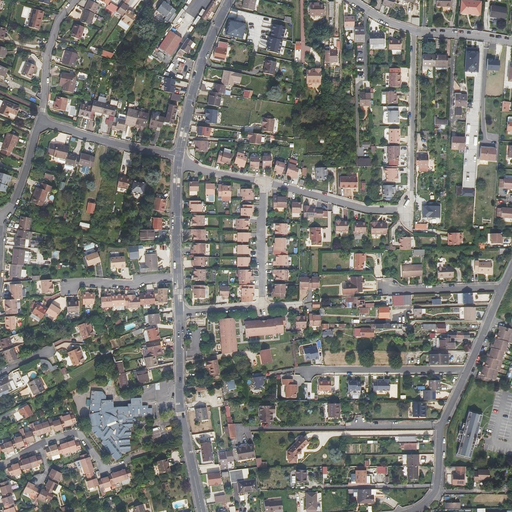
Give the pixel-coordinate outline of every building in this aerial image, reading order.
[(98,5),(88,0),(84,8),(95,12),(98,5)] [(123,16),(127,10),(129,8),(126,6),(130,0),(122,0),(121,2),(123,3),(116,12),(123,16)] [(214,4),(215,2),(213,0),(201,18),(205,20),(215,5),(214,4)] [(244,0),(242,8),(253,11),(254,4),(255,0),(244,0)] [(392,8),(394,0),(383,0),(382,5),(392,8)] [(462,0),(461,13),(467,14),(467,11),(480,12),(481,2),(462,0)] [(163,1),(156,10),(161,13),(167,4),(163,1)] [(323,15),(323,5),(318,5),(315,5),(315,3),(315,15),(323,15)] [(167,23),(176,10),(167,4),(161,13),(165,17),(163,20),(167,23)] [(489,16),(505,19),(507,9),(492,6),(489,16)] [(33,9),(28,26),(37,29),(40,20),(41,20),(44,12),(33,9)] [(82,13),(83,14),(80,22),(90,25),(94,14),(84,9),(82,13)] [(127,10),(123,16),(121,20),(130,26),(136,16),(127,10)] [(199,10),(190,23),(195,26),(203,13),(199,10)] [(344,18),(344,28),(354,28),(353,17),(344,18)] [(237,38),(240,25),(229,22),(226,35),(237,38)] [(73,28),(70,36),(79,40),(83,27),(74,24),(72,28),(73,28)] [(282,39),(285,27),(273,24),(272,29),(273,29),(273,32),(272,32),(271,37),(282,39)] [(175,29),(173,27),(164,40),(166,42),(175,29)] [(175,29),(166,42),(162,48),(171,54),(184,35),(175,29)] [(362,43),(362,29),(354,29),(354,43),(362,43)] [(378,31),(369,32),(369,43),(384,42),(384,33),(382,32),(378,32),(378,31)] [(192,45),(191,45),(194,40),(188,36),(178,50),(183,53),(184,54),(186,51),(188,52),(192,45)] [(267,51),(279,54),(282,40),(270,38),(270,41),(268,41),(267,47),(268,48),(267,51)] [(402,39),(389,39),(389,48),(402,48),(402,39)] [(224,60),(227,43),(219,42),(217,48),(216,48),(214,58),(224,60)] [(73,66),(77,55),(66,51),(62,63),(73,66)] [(465,71),(478,72),(478,51),(466,51),(465,71)] [(447,67),(447,59),(447,57),(441,56),(440,54),(435,54),(435,55),(435,66),(435,67),(437,67),(437,70),(445,70),(446,67),(447,67)] [(427,74),(427,66),(435,66),(435,55),(422,55),(422,74),(427,74)] [(487,70),(499,71),(500,62),(492,61),(492,60),(488,59),(487,70)] [(273,75),(276,62),(266,60),(263,73),(273,75)] [(30,78),(36,66),(27,62),(21,74),(30,78)] [(317,83),(316,69),(316,70),(311,70),(306,70),(306,83),(317,83)] [(233,80),(240,81),(242,74),(226,71),(223,85),(225,85),(231,87),(233,80)] [(76,76),(61,73),(59,83),(64,84),(63,87),(62,91),(73,93),(76,76)] [(390,73),(390,87),(401,87),(401,73),(390,73)] [(165,84),(174,86),(175,80),(165,77),(164,84),(165,85),(165,84)] [(221,85),(215,83),(213,92),(221,94),(224,94),(225,85),(223,85),(221,85)] [(174,93),(175,86),(174,86),(165,84),(165,85),(164,91),(174,93)] [(208,105),(219,107),(221,94),(213,92),(210,92),(208,105)] [(387,103),(387,104),(397,104),(397,92),(387,92),(387,95),(387,103)] [(180,102),(181,96),(172,94),(170,99),(173,99),(173,100),(180,102)] [(360,95),(360,105),(370,105),(370,97),(364,97),(363,95),(360,95)] [(455,95),(454,105),(466,106),(467,96),(455,95)] [(65,111),(67,99),(57,96),(56,101),(55,104),(54,104),(53,108),(65,111)] [(9,113),(10,111),(17,114),(20,107),(3,100),(0,106),(0,107),(0,113),(7,117),(9,113)] [(98,102),(93,101),(92,106),(91,108),(91,111),(102,113),(104,103),(105,103),(98,102)] [(114,116),(116,106),(111,105),(109,105),(104,103),(102,113),(102,114),(114,116)] [(164,118),(164,120),(163,122),(173,124),(175,117),(177,106),(169,104),(166,115),(165,118),(164,118)] [(91,108),(80,105),(78,113),(90,116),(91,111),(91,108)] [(399,111),(398,111),(398,107),(388,107),(388,111),(388,112),(385,112),(384,112),(384,113),(384,118),(384,119),(385,119),(388,119),(388,123),(399,123),(399,119),(398,119),(398,116),(399,116),(399,111)] [(130,125),(133,110),(128,109),(125,120),(124,123),(130,125)] [(207,110),(205,110),(205,114),(206,115),(206,117),(206,123),(216,124),(218,111),(208,109),(207,110)] [(138,111),(133,110),(130,125),(135,126),(135,124),(138,111)] [(145,127),(148,114),(138,111),(135,124),(141,126),(145,127)] [(164,120),(164,118),(159,116),(151,115),(149,125),(157,127),(161,128),(163,122),(164,120)] [(115,128),(119,129),(123,130),(124,123),(125,120),(118,118),(116,123),(113,122),(111,128),(111,129),(115,130),(115,128)] [(274,120),(263,118),(262,123),(264,123),(263,127),(263,131),(273,133),(274,120)] [(209,137),(210,128),(197,126),(197,130),(198,131),(198,133),(198,136),(209,137)] [(390,143),(400,143),(400,130),(390,130),(390,143)] [(1,149),(2,149),(10,152),(10,153),(13,145),(16,146),(19,137),(7,133),(3,143),(1,148),(1,149)] [(260,145),(262,134),(248,133),(248,137),(251,138),(250,143),(260,145)] [(459,152),(464,152),(464,149),(465,138),(451,137),(451,149),(459,149),(459,152)] [(195,151),(207,152),(208,141),(193,140),(193,145),(196,145),(195,151)] [(53,155),(56,144),(50,142),(47,154),(53,155)] [(53,155),(53,156),(58,158),(66,160),(67,153),(69,147),(56,144),(53,155)] [(399,161),(399,156),(399,153),(400,153),(400,147),(388,147),(388,161),(399,161)] [(489,149),(480,149),(480,160),(495,161),(496,149),(489,148),(489,149)] [(221,163),(225,164),(230,165),(233,155),(220,152),(217,163),(221,164),(221,163)] [(65,164),(72,166),(78,167),(78,164),(80,158),(71,156),(72,154),(67,153),(66,160),(65,163),(65,164)] [(89,167),(92,156),(81,154),(80,158),(78,164),(89,167)] [(238,165),(241,166),(241,167),(245,169),(248,158),(244,157),(245,156),(238,154),(234,164),(238,165)] [(418,165),(418,166),(419,166),(428,166),(428,155),(418,155),(416,155),(416,157),(416,165),(418,165)] [(272,167),(272,158),(263,158),(263,169),(269,170),(269,167),(272,167)] [(259,170),(260,159),(251,159),(250,168),(253,168),(253,170),(259,170)] [(282,176),(285,165),(277,162),(274,171),(277,172),(276,175),(282,176)] [(289,165),(286,176),(290,177),(293,178),(293,179),(297,180),(299,170),(296,169),(296,167),(289,165)] [(397,176),(396,176),(396,173),(396,166),(386,166),(386,169),(384,169),(384,173),(386,173),(386,181),(397,181),(397,176)] [(326,175),(326,173),(327,173),(327,168),(325,168),(318,168),(316,168),(316,180),(326,180),(326,175)] [(0,187),(6,189),(7,186),(5,185),(7,181),(8,182),(10,182),(11,176),(0,172),(0,187)] [(117,185),(128,187),(130,177),(119,175),(117,185)] [(357,177),(340,177),(340,188),(357,188),(357,177)] [(503,188),(511,188),(511,179),(503,178),(503,179),(500,179),(499,187),(503,187),(503,188)] [(190,182),(190,192),(199,192),(199,180),(193,180),(193,182),(190,182)] [(143,194),(145,183),(132,181),(130,191),(143,194)] [(211,185),(210,185),(209,182),(206,182),(206,195),(209,195),(209,202),(214,202),(215,185),(211,185)] [(34,192),(35,193),(32,203),(42,207),(47,192),(50,192),(52,187),(41,183),(39,188),(36,187),(34,192)] [(226,187),(223,187),(223,185),(219,185),(219,197),(223,197),(222,200),(231,201),(231,197),(231,187),(226,187)] [(383,197),(393,197),(393,193),(393,190),(394,190),(395,190),(395,186),(383,186),(383,197)] [(457,186),(457,196),(474,197),(474,191),(462,190),(462,186),(457,186)] [(240,196),(242,197),(242,200),(253,200),(253,196),(251,196),(251,192),(251,189),(240,189),(240,196)] [(281,197),(278,197),(278,196),(274,196),(274,207),(286,208),(287,197),(281,197)] [(162,212),(164,200),(155,198),(152,210),(162,212)] [(301,213),(301,203),(298,203),(296,203),(296,200),(293,200),(292,213),(301,213)] [(190,205),(191,205),(191,209),(191,212),(202,212),(202,205),(201,205),(201,201),(199,201),(190,201),(190,205)] [(240,216),(251,216),(251,212),(251,208),(253,208),(253,205),(242,205),(242,208),(240,208),(240,216)] [(423,206),(423,218),(440,218),(440,206),(428,206),(423,206)] [(501,217),(511,217),(511,208),(501,207),(501,208),(498,208),(497,216),(501,217)] [(309,209),(309,208),(304,208),(304,217),(327,218),(327,211),(323,211),(316,210),(316,209),(309,209)] [(190,226),(204,226),(204,216),(192,216),(192,222),(190,222),(190,226)] [(31,218),(22,217),(19,230),(29,231),(31,218)] [(249,223),(249,218),(236,218),(236,229),(247,229),(247,223),(249,223)] [(340,222),(340,221),(335,221),(336,231),(348,231),(348,222),(340,222)] [(354,233),(365,233),(365,222),(361,222),(361,223),(359,223),(359,222),(354,222),(354,233)] [(377,224),(377,222),(370,222),(371,234),(386,234),(386,223),(378,223),(378,224),(377,224)] [(275,234),(286,234),(287,224),(286,224),(273,224),(273,228),(275,228),(275,234)] [(320,240),(320,237),(320,228),(310,228),(310,240),(311,240),(311,245),(321,245),(321,241),(320,240)] [(26,239),(32,239),(33,232),(29,231),(19,230),(18,237),(26,239)] [(140,230),(140,240),(152,240),(152,230),(148,230),(140,230)] [(194,240),(205,239),(205,230),(191,230),(191,233),(194,234),(194,240)] [(237,241),(248,241),(248,238),(248,236),(250,236),(250,232),(237,232),(237,241)] [(458,244),(458,233),(448,233),(448,245),(458,244)] [(502,243),(502,239),(500,239),(500,236),(500,233),(490,233),(490,243),(502,243)] [(15,246),(24,247),(26,239),(18,237),(16,237),(15,246)] [(400,242),(400,245),(400,250),(411,250),(410,237),(400,237),(400,242)] [(285,238),(275,238),(275,243),(275,247),(273,247),(273,251),(285,251),(285,238)] [(191,253),(205,253),(205,243),(194,243),(193,249),(191,249),(191,253)] [(130,259),(139,258),(138,250),(138,245),(128,246),(130,259)] [(250,251),(248,251),(248,248),(248,245),(237,245),(237,254),(250,254),(250,251)] [(24,256),(24,251),(24,250),(14,249),(12,264),(22,265),(23,265),(23,260),(24,256)] [(88,266),(100,261),(97,252),(85,256),(88,266)] [(363,267),(364,261),(364,258),(366,258),(366,254),(355,253),(354,270),(363,270),(363,267)] [(141,266),(141,271),(158,271),(157,254),(146,255),(147,266),(141,266)] [(273,266),(287,265),(287,255),(276,255),(275,261),(273,261),(273,266)] [(204,266),(204,256),(194,256),(194,260),(194,262),(191,262),(191,265),(204,266)] [(111,267),(117,267),(120,267),(120,268),(126,268),(125,257),(111,257),(111,267)] [(250,261),(250,257),(237,257),(237,266),(247,266),(247,263),(247,261),(250,261)] [(478,270),(478,272),(484,272),(492,273),(492,263),(479,262),(479,260),(475,260),(474,270),(478,270)] [(26,270),(21,269),(22,265),(12,264),(10,277),(20,278),(21,276),(25,277),(26,270)] [(402,266),(402,276),(410,276),(422,275),(422,266),(402,266)] [(453,277),(453,267),(437,268),(437,277),(453,277)] [(205,279),(205,269),(194,269),(194,275),(192,275),(192,279),(205,279)] [(251,276),(251,269),(239,269),(239,280),(253,280),(253,276),(251,276)] [(275,280),(287,280),(287,270),(273,270),(273,274),(275,274),(275,280)] [(312,278),(308,279),(308,290),(312,290),(312,289),(315,289),(319,288),(319,277),(312,278)] [(354,293),(362,292),(362,284),(362,281),(362,277),(351,278),(351,283),(346,284),(346,288),(342,288),(343,295),(352,294),(352,293),(354,293)] [(299,287),(302,287),(302,290),(308,290),(308,279),(308,278),(299,278),(298,284),(299,287)] [(52,288),(52,285),(51,279),(41,279),(42,293),(53,293),(53,288),(52,288)] [(15,299),(16,299),(23,298),(22,284),(11,284),(12,299),(15,299)] [(273,297),(285,297),(285,291),(285,284),(274,284),(274,289),(274,293),(273,293),(273,297)] [(195,297),(205,298),(205,285),(193,285),(193,289),(195,289),(195,297)] [(242,295),(252,295),(252,292),(252,289),(254,289),(254,285),(243,285),(243,288),(242,288),(242,295)] [(220,296),(223,296),(223,299),(229,298),(229,287),(220,286),(220,296)] [(155,290),(155,292),(155,304),(155,305),(163,304),(163,303),(167,303),(167,288),(158,289),(158,290),(155,290)] [(87,293),(87,292),(83,292),(83,304),(94,303),(93,293),(87,293)] [(150,292),(150,294),(147,294),(142,294),(142,304),(155,304),(155,292),(150,292)] [(101,297),(102,306),(112,306),(112,305),(111,296),(111,295),(111,293),(106,293),(107,297),(101,297)] [(463,293),(463,304),(472,303),(472,300),(472,293),(463,293)] [(125,305),(125,294),(114,295),(115,296),(111,296),(112,305),(125,305)] [(127,295),(128,307),(130,307),(132,307),(140,306),(140,297),(135,297),(135,295),(132,295),(127,295)] [(362,297),(351,297),(352,307),(362,307),(362,304),(363,304),(363,297),(362,297)] [(16,299),(15,299),(12,299),(6,299),(6,306),(6,314),(17,313),(17,310),(16,299)] [(78,310),(77,301),(67,301),(67,311),(78,310)] [(56,307),(54,305),(55,304),(52,302),(48,307),(47,310),(46,312),(55,318),(60,309),(56,307)] [(46,312),(47,310),(43,307),(37,304),(32,312),(41,318),(46,312)] [(465,320),(475,320),(475,307),(464,307),(465,320)] [(389,310),(388,308),(379,308),(379,322),(385,322),(385,318),(389,318),(389,315),(390,315),(390,310),(389,310)] [(150,324),(159,324),(157,313),(155,314),(149,314),(146,316),(146,322),(147,322),(150,322),(150,324)] [(296,315),(296,328),(307,327),(306,323),(306,316),(300,316),(300,314),(296,315)] [(313,325),(313,327),(321,326),(320,315),(316,315),(313,315),(313,314),(309,314),(310,325),(313,325)] [(6,328),(16,328),(15,316),(6,316),(6,322),(7,322),(7,325),(6,325),(6,328)] [(262,320),(247,321),(248,336),(278,334),(278,333),(286,332),(285,325),(288,325),(287,316),(284,316),(284,317),(277,318),(269,319),(270,320),(262,320)] [(240,351),(237,317),(221,319),(224,354),(240,351)] [(79,327),(83,339),(94,336),(91,327),(92,327),(90,322),(79,327)] [(146,330),(144,333),(146,342),(160,338),(157,327),(146,330)] [(485,371),(485,373),(482,372),(479,372),(477,379),(490,382),(491,379),(494,379),(495,376),(494,374),(497,372),(496,370),(497,370),(500,368),(498,365),(501,363),(500,362),(501,360),(504,358),(502,355),(505,353),(504,351),(504,349),(507,348),(506,345),(508,344),(509,343),(508,341),(509,340),(511,338),(510,336),(511,335),(511,330),(508,330),(506,329),(499,327),(498,329),(499,329),(498,333),(501,334),(500,336),(497,335),(495,335),(494,338),(495,339),(495,340),(494,342),(497,343),(496,345),(493,345),(491,344),(490,347),(491,348),(490,351),(493,352),(492,354),(489,354),(487,353),(486,357),(488,357),(487,360),(490,361),(489,364),(486,363),(484,362),(482,366),(483,366),(482,370),(485,371)] [(0,342),(2,348),(12,345),(9,336),(0,339),(0,342)] [(440,338),(440,348),(454,348),(454,343),(449,343),(449,338),(440,338)] [(160,350),(160,347),(159,342),(146,345),(147,349),(143,350),(143,348),(141,348),(143,358),(148,357),(155,356),(164,354),(164,350),(160,350)] [(17,359),(14,351),(13,347),(3,351),(6,358),(7,357),(9,363),(17,359)] [(318,359),(316,347),(303,350),(305,359),(306,360),(309,360),(310,358),(314,358),(315,359),(318,359)] [(69,353),(74,365),(83,361),(80,353),(81,353),(79,349),(69,353)] [(271,362),(269,349),(259,350),(261,364),(271,362)] [(447,354),(430,354),(430,365),(447,365),(447,354)] [(147,368),(157,366),(155,356),(148,357),(145,358),(147,368)] [(48,372),(57,368),(56,365),(52,367),(49,358),(43,360),(48,372)] [(206,366),(208,366),(209,368),(210,375),(219,374),(216,360),(205,362),(206,366)] [(118,374),(124,373),(122,362),(115,363),(116,368),(118,374)] [(0,396),(1,396),(25,384),(18,371),(7,376),(0,379),(0,396)] [(139,383),(148,381),(146,371),(137,373),(139,383)] [(121,387),(128,386),(125,372),(124,373),(118,374),(121,387)] [(34,395),(45,390),(38,378),(28,383),(34,395)] [(240,387),(239,384),(238,383),(234,384),(233,380),(227,381),(228,386),(229,390),(240,387)] [(439,380),(429,380),(429,390),(435,390),(439,390),(439,380)] [(352,390),(361,390),(360,381),(348,382),(348,391),(351,391),(352,390)] [(373,390),(390,390),(389,381),(385,381),(382,381),(377,381),(373,381),(373,390)] [(297,385),(293,385),(293,382),(283,383),(283,385),(285,385),(285,392),(296,392),(296,390),(297,390),(297,385)] [(330,382),(319,382),(319,391),(330,390),(330,382)] [(106,395),(102,391),(90,390),(89,404),(101,405),(101,400),(106,400),(106,395)] [(429,390),(424,390),(424,400),(435,400),(435,390),(429,390)] [(115,406),(113,400),(106,400),(101,400),(101,405),(89,404),(89,414),(90,417),(90,418),(91,422),(93,431),(98,438),(100,437),(101,438),(102,440),(101,442),(115,460),(116,461),(121,456),(121,454),(130,450),(129,436),(131,435),(131,428),(133,428),(133,421),(134,420),(136,418),(137,416),(153,415),(152,408),(147,408),(147,405),(141,405),(141,400),(140,399),(139,399),(139,398),(138,398),(137,398),(131,398),(132,400),(132,403),(128,403),(128,406),(115,406)] [(413,403),(413,416),(424,416),(424,408),(425,408),(425,403),(413,403)] [(25,419),(33,414),(28,404),(19,409),(19,410),(20,412),(21,413),(25,419)] [(260,404),(260,423),(271,423),(271,412),(274,412),(274,405),(260,404)] [(339,417),(339,404),(329,404),(329,418),(339,417)] [(207,419),(205,407),(195,409),(197,421),(207,419)] [(474,444),(478,431),(478,429),(482,415),(471,411),(467,425),(462,441),(459,454),(470,457),(474,444)] [(70,416),(70,415),(63,417),(64,420),(66,426),(73,424),(72,422),(76,421),(74,415),(70,416)] [(51,431),(51,429),(54,428),(52,422),(51,418),(48,419),(48,421),(41,424),(44,433),(51,431)] [(60,421),(60,419),(52,422),(54,428),(56,431),(63,429),(62,427),(66,426),(64,420),(60,421)] [(237,437),(234,423),(228,424),(229,431),(230,438),(237,437)] [(32,431),(33,435),(37,434),(37,435),(44,433),(41,424),(34,426),(35,428),(31,429),(32,431)] [(33,435),(32,431),(25,433),(24,429),(20,431),(22,436),(23,442),(27,441),(28,443),(35,440),(33,435)] [(17,446),(17,448),(24,446),(23,442),(22,436),(14,439),(15,441),(11,442),(13,447),(17,446)] [(302,437),(287,451),(287,456),(296,456),(296,454),(300,454),(300,450),(308,442),(302,437)] [(75,443),(74,440),(67,442),(71,452),(81,448),(79,442),(75,443)] [(7,451),(7,453),(14,451),(13,447),(11,442),(4,444),(5,445),(1,447),(3,453),(7,451)] [(60,444),(61,446),(57,448),(59,454),(63,453),(64,454),(71,452),(67,442),(60,444)] [(203,461),(206,461),(212,460),(210,442),(203,443),(201,444),(203,461)] [(53,459),(53,456),(59,454),(57,448),(56,444),(49,446),(50,448),(46,449),(49,460),(53,459)] [(238,460),(255,458),(253,445),(248,446),(248,444),(243,445),(244,447),(236,448),(238,460)] [(234,460),(232,451),(226,452),(226,455),(220,456),(221,467),(228,466),(227,462),(234,460)] [(82,459),(80,460),(82,467),(92,464),(90,457),(88,457),(87,453),(81,455),(82,459)] [(417,466),(418,466),(418,454),(407,454),(407,466),(417,466)] [(36,457),(36,456),(29,458),(32,468),(39,465),(39,464),(43,463),(40,456),(36,457)] [(24,469),(25,470),(32,468),(29,458),(22,460),(22,462),(18,463),(21,470),(24,469)] [(156,461),(159,473),(169,471),(166,459),(156,461)] [(14,474),(15,476),(22,474),(21,470),(18,463),(11,466),(12,467),(8,469),(10,475),(14,474)] [(84,474),(86,473),(87,477),(94,475),(93,471),(94,471),(92,464),(82,467),(84,474)] [(407,479),(418,479),(417,466),(407,466),(407,479)] [(465,475),(465,467),(457,466),(457,475),(453,475),(453,484),(464,485),(464,475),(465,475)] [(49,475),(50,476),(49,480),(57,484),(59,481),(58,480),(62,474),(52,469),(51,471),(49,475)] [(126,471),(125,469),(118,471),(122,482),(129,480),(128,477),(132,476),(130,470),(126,471)] [(249,481),(243,482),(241,469),(235,470),(229,471),(231,483),(238,482),(240,492),(247,491),(248,491),(257,490),(256,480),(249,481)] [(249,481),(247,469),(241,469),(243,482),(249,481)] [(306,483),(306,470),(296,470),(296,483),(306,483)] [(366,476),(366,470),(356,470),(356,483),(366,483),(366,476)] [(478,470),(478,472),(474,472),(474,481),(478,482),(479,480),(489,480),(489,471),(478,470)] [(114,482),(115,485),(122,482),(118,471),(111,473),(112,475),(108,476),(110,483),(114,482)] [(221,485),(219,473),(207,475),(208,484),(219,482),(220,485),(218,486),(219,496),(224,495),(223,485),(221,485)] [(87,481),(89,488),(99,485),(98,482),(97,478),(95,478),(94,475),(87,477),(89,480),(87,481)] [(110,483),(108,476),(101,479),(102,481),(98,482),(99,485),(100,488),(104,487),(104,489),(111,487),(110,483)] [(59,485),(57,484),(49,480),(45,486),(47,487),(45,491),(48,492),(51,494),(53,490),(55,491),(56,491),(59,493),(62,487),(58,485),(59,485)] [(2,487),(0,487),(3,494),(9,492),(13,491),(10,484),(8,485),(7,481),(1,483),(2,487)] [(26,486),(23,492),(34,497),(38,489),(34,487),(35,485),(28,482),(26,486)] [(34,497),(44,502),(48,492),(45,491),(42,489),(41,491),(38,489),(34,497)] [(373,495),(375,495),(375,489),(358,489),(358,502),(373,502),(373,495)] [(12,495),(10,496),(9,492),(3,494),(4,498),(2,499),(4,506),(11,504),(14,503),(12,495)] [(316,509),(316,493),(306,493),(306,508),(316,509)] [(264,501),(265,511),(275,510),(283,509),(281,501),(268,502),(268,500),(264,501)]
